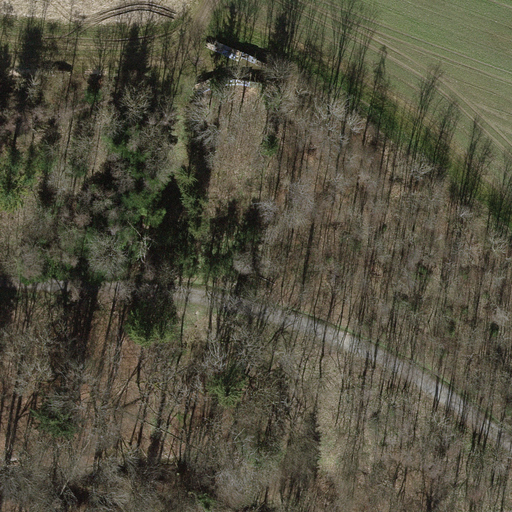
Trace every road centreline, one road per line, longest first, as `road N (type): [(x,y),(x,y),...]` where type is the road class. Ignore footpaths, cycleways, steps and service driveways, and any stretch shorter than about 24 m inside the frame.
road 1 (track): [(511,442),(389,355),(224,296),(0,278)]
road 2 (track): [(0,134),(147,94),(207,32),(223,0)]
